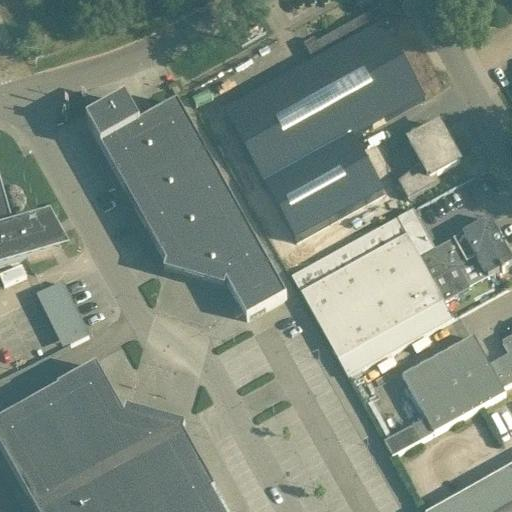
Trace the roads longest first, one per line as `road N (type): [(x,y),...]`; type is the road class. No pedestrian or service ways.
road 1 (residential): [(25,97),(146,330),(200,357),(291,511)]
road 2 (residential): [(25,97),(129,64),(246,0)]
road 3 (residential): [(511,161),(423,0)]
